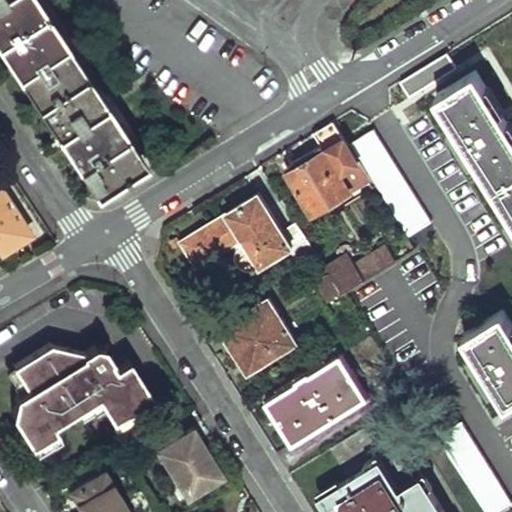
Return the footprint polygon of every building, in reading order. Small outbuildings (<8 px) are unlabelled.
[(0,0),(0,48),(93,188),(142,155),(39,0),(0,0)] [(457,67),(448,52),(401,80),(410,95),(457,67)] [(439,92),(511,211),(511,128),(507,120),(476,70),(439,92)] [(313,214),(350,191),(370,178),(334,121),(315,133),(322,145),(285,168),(313,214)] [(432,219),(374,128),(352,143),(410,233),(432,219)] [(0,248),(21,235),(14,223),(22,218),(0,184),(0,248)] [(257,193),(182,241),(198,267),(243,239),(260,265),(289,246),(297,260),(314,249),(297,222),(282,232),(257,193)] [(14,223),(21,235),(29,230),(22,218),(14,223)] [(329,272),(343,294),(394,262),(384,246),(354,264),(346,253),(325,266),(329,272)] [(316,280),(330,302),(343,294),(329,272),(316,280)] [(221,330),(249,374),(299,343),(270,299),(221,330)] [(463,335),(506,403),(511,398),(511,324),(503,310),(463,335)] [(29,390),(17,397),(14,417),(34,447),(58,432),(53,424),(76,410),(69,399),(92,384),(99,395),(114,418),(152,394),(129,360),(117,367),(104,348),(97,345),(88,351),(89,352),(65,367),(50,344),(14,366),(29,390)] [(50,344),(65,367),(89,352),(88,351),(50,344)] [(267,402),(293,443),(366,395),(340,355),(267,402)] [(69,399),(76,410),(99,395),(92,384),(69,399)] [(495,511),(511,501),(511,498),(449,403),(425,419),(487,511),(495,511)] [(160,449),(188,494),(223,474),(194,428),(160,449)] [(327,494),(338,511),(445,511),(425,480),(402,496),(380,461),(327,494)] [(81,498),(90,511),(125,511),(107,482),(81,498)]
